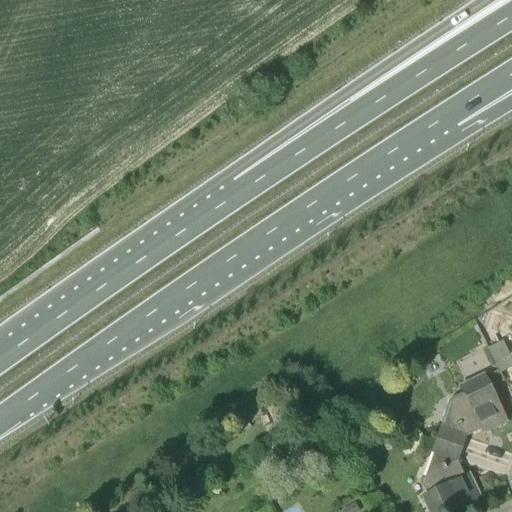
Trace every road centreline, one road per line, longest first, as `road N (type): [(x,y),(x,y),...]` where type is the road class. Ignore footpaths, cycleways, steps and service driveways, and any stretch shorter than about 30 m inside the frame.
road 1 (trunk): [(0,420),(423,135)]
road 2 (trunk): [(511,18),(138,261)]
road 3 (trunk): [(483,0),(279,139),(138,261)]
road 4 (trunk): [(138,261),(0,359)]
